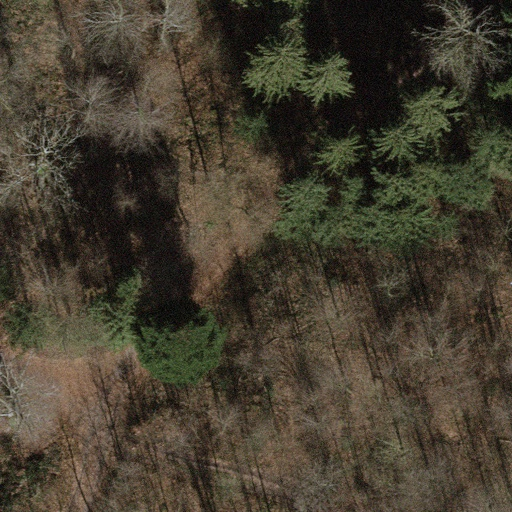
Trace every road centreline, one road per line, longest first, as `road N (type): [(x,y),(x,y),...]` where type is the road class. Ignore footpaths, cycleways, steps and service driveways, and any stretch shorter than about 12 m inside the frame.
road 1 (track): [(83,511),(115,399),(255,218),(475,0)]
road 2 (track): [(115,399),(0,364)]
